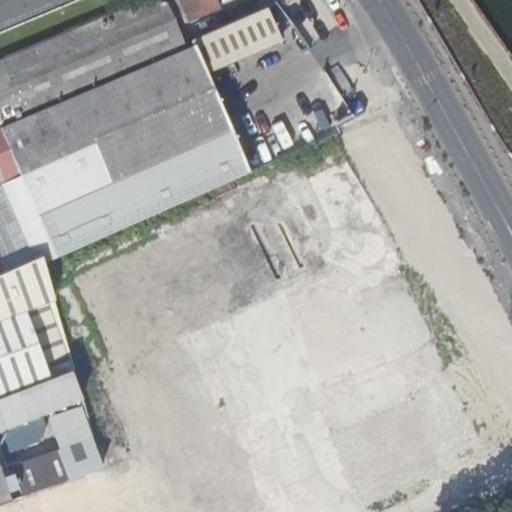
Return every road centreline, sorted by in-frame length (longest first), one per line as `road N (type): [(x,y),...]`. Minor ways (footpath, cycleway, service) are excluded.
road 1 (secondary): [(511,234),(382,0)]
road 2 (unknown): [(311,511),(239,347)]
